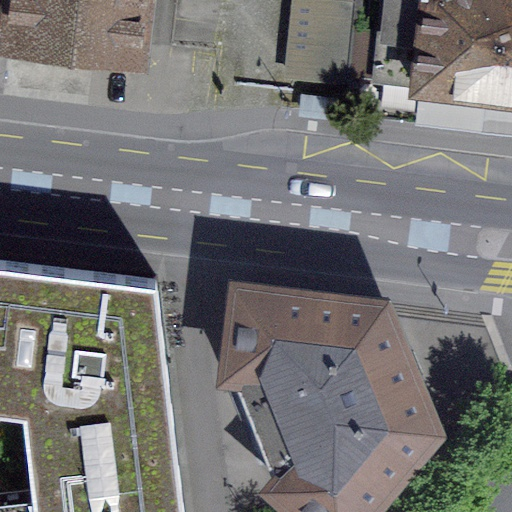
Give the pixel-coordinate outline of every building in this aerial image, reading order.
[(14,0),(10,36),(136,51),(142,0),(14,0)] [(298,0),(291,76),(348,81),(355,0),(298,0)] [(511,0),(384,0),(375,78),(511,95),(511,0)] [(52,406),(58,465),(178,451),(157,274),(0,255),(0,403),(28,407),(29,403),(52,406)] [(382,302),(242,285),(232,367),(236,367),(281,477),(277,481),(313,511),(358,511),(432,425),(407,364),(382,302)] [(0,511),(36,511),(31,468),(58,465),(52,406),(29,403),(28,407),(0,403),(0,511)] [(184,511),(178,451),(58,465),(31,468),(36,511),(184,511)]
